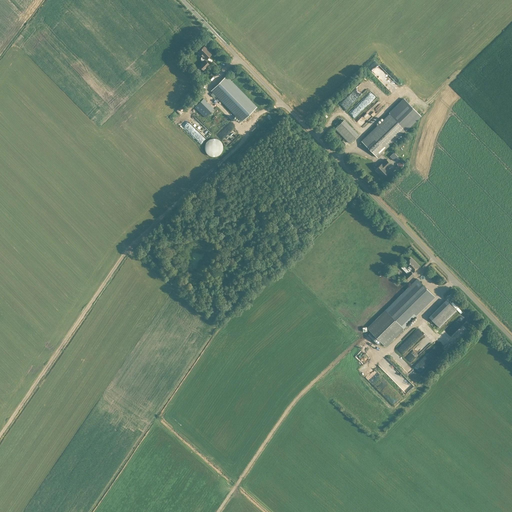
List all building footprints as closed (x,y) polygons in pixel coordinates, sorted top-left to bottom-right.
[(198,52),(202,56),(202,57),(201,57),(201,58),(201,59),(201,60),(202,61),(203,62),(199,66),(204,71),(210,65),(205,60),(212,53),(205,46),(198,52)] [(368,68),(380,77),(384,73),(371,63),(368,68)] [(214,97),(215,95),(241,122),(256,107),(226,76),(211,91),(213,93),(211,95),(214,97)] [(349,118),(372,98),(366,92),(363,95),(366,99),(364,100),(361,103),(359,100),(344,113),(349,118)] [(205,118),(214,109),(203,98),(194,107),(205,118)] [(377,157),(406,129),(407,130),(421,116),(404,98),(389,112),(390,113),(361,141),(377,157)] [(358,127),(379,107),(374,102),(353,122),(358,127)] [(177,122),(198,143),(207,133),(198,124),(192,129),(180,118),(177,122)] [(358,134),(344,119),(335,128),(349,143),(358,134)] [(208,140),(207,141),(207,142),(206,142),(206,143),(205,144),(205,145),(205,146),(204,147),(205,149),(205,151),(206,152),(206,153),(207,154),(208,154),(209,155),(210,156),(211,156),(212,156),(213,157),(214,157),(215,157),(216,156),(217,156),(218,156),(218,155),(219,155),(220,154),(221,153),(222,151),(222,150),(223,149),(223,148),(223,147),(223,146),(222,145),(222,144),(222,143),(221,143),(221,142),(220,141),(219,140),(218,139),(217,139),(216,139),(215,138),(214,138),(213,138),(212,138),(211,139),(210,139),(209,139),(209,140),(208,140)] [(375,170),(383,177),(389,171),(386,168),(390,164),(386,160),(382,164),(381,164),(375,170)] [(413,272),(415,270),(419,266),(411,258),(407,262),(405,264),(411,270),(410,271),(405,276),(409,280),(414,275),(411,272),(412,271),(413,272)] [(402,262),(398,266),(404,273),(408,269),(402,262)] [(385,346),(431,300),(435,297),(417,279),(367,328),(371,332),(368,334),(378,345),(381,343),(385,346)] [(439,328),(453,314),(456,310),(446,300),(429,317),(439,328)] [(454,325),(459,332),(466,326),(461,320),(454,325)] [(392,349),(398,355),(415,340),(409,333),(392,349)] [(413,346),(401,358),(407,363),(419,351),(413,346)] [(410,366),(417,373),(435,355),(428,348),(410,366)] [(372,385),(380,378),(371,368),(363,376),(372,385)]
